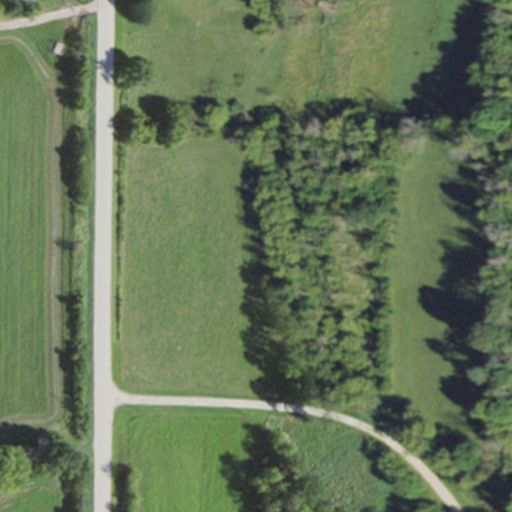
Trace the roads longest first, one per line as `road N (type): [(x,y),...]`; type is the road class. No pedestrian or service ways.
road 1 (residential): [(103,511),(109,0)]
road 2 (residential): [(104,422),(292,399),(411,458),(455,511)]
